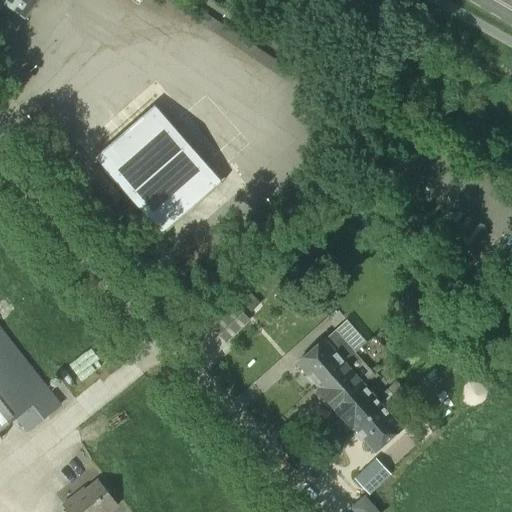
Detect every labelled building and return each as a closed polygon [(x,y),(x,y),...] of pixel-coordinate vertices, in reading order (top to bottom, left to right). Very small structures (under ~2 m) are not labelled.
[(24,20),(39,0),(0,0),(0,12),(5,6),(24,20)] [(438,319),(419,297),(402,312),(420,334),(438,319)] [(235,307),(214,328),(226,341),(247,320),(235,307)] [(26,432),(59,406),(0,331),(0,430),(15,418),(26,432)] [(326,341),(324,339),(297,363),(316,385),(354,352),(336,332),(326,341)] [(354,352),(316,385),(319,388),(317,390),(334,409),(363,383),(373,374),(354,352)] [(447,354),(421,376),(429,385),(455,363),(447,354)] [(380,402),(363,383),(334,409),(351,429),(353,428),(355,430),(402,388),(396,382),(380,396),(383,399),(380,402)] [(410,398),(402,388),(355,430),(375,452),(403,428),(391,415),(410,398)] [(375,461),(353,481),(368,497),(388,478),(375,461)] [(76,494),(63,505),(68,511),(108,511),(116,506),(96,481),(77,496),(76,494)] [(378,511),(364,496),(350,509),(352,511),(378,511)]
